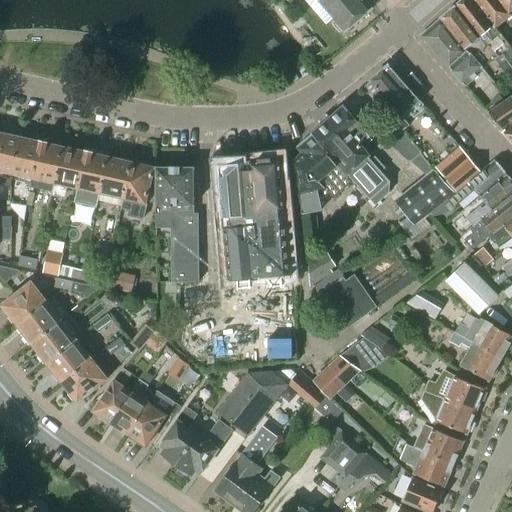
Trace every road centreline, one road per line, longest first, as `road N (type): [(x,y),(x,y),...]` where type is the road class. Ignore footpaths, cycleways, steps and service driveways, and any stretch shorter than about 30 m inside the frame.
road 1 (residential): [(0,79),(155,115),(244,117),(300,103),(398,28)]
road 2 (primary): [(161,511),(56,436),(0,382)]
road 3 (residential): [(511,164),(407,49),(398,28)]
